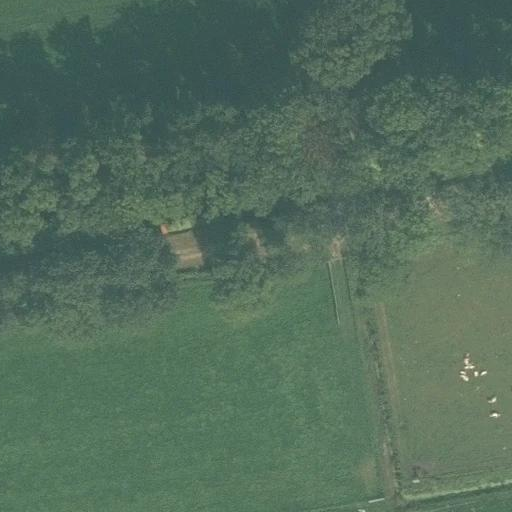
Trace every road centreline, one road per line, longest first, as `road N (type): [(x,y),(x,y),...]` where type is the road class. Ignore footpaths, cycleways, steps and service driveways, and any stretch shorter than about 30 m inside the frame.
road 1 (track): [(0,286),(350,223)]
road 2 (track): [(0,177),(327,120)]
road 3 (track): [(327,120),(511,87)]
road 4 (track): [(350,223),(511,196)]
